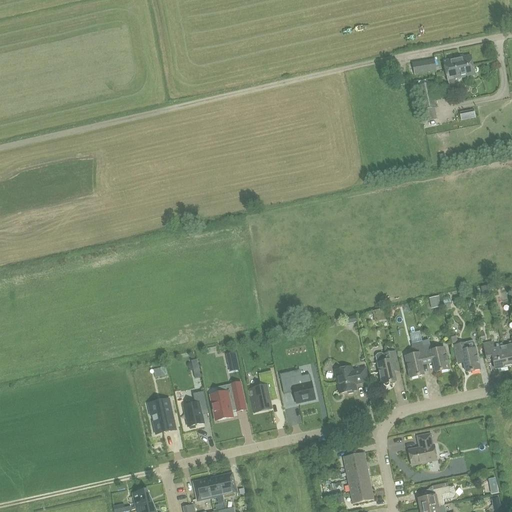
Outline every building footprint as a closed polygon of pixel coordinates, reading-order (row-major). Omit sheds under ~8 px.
[(446,71),(473,66),(470,56),(443,62),(446,71)] [(436,72),(437,72),(435,59),(412,63),(412,64),(414,75),(436,72)] [(475,75),(473,66),(446,71),(448,81),(449,87),(459,85),(458,79),(475,75)] [(424,110),(427,123),(435,122),(432,109),(436,108),(430,83),(419,86),(424,110)] [(441,307),(439,297),(429,299),(431,309),(441,307)] [(382,313),(383,318),(388,317),(386,308),(373,311),(374,315),(382,313)] [(357,321),(356,314),(345,316),(346,323),(357,321)] [(429,340),(423,342),(425,353),(428,364),(432,363),(433,363),(436,373),(449,370),(444,348),(434,350),(432,344),(430,344),(429,340)] [(475,349),(473,340),(454,345),(454,346),(458,364),(464,363),(466,373),(480,370),(475,349)] [(428,364),(425,353),(423,342),(415,343),(411,344),(414,355),(405,357),(410,376),(410,378),(418,376),(424,375),(421,365),(428,364)] [(495,370),(508,367),(503,347),(494,349),(492,342),(483,344),(487,362),(493,361),(495,370)] [(511,345),(503,347),(508,367),(511,366),(511,345)] [(380,376),(382,385),(384,385),(385,387),(387,387),(389,386),(390,384),(390,383),(396,382),(394,376),(393,372),(399,371),(395,352),(383,355),(381,353),(377,354),(376,356),(377,364),(380,376)] [(230,364),(237,362),(235,354),(227,355),(229,364),(230,364)] [(368,382),(365,369),(352,372),(351,368),(335,371),(340,394),(347,393),(348,395),(353,394),(354,391),(356,391),(354,383),(358,383),(359,384),(368,382)] [(277,395),(272,372),(266,373),(268,381),(262,383),(263,387),(253,389),(255,399),(251,400),(254,413),(272,410),(269,397),(277,395)] [(315,400),(309,375),(291,379),(289,373),(279,375),(283,389),(293,387),(296,404),(315,400)] [(211,396),(216,422),(233,418),(232,412),(237,411),(236,406),(237,406),(236,401),(243,400),(244,401),(240,384),(231,386),(233,392),(211,396)] [(184,407),(188,428),(204,424),(202,414),(203,412),(208,411),(204,392),(193,394),(195,405),(184,407)] [(366,398),(358,400),(360,407),(368,405),(366,398)] [(169,400),(148,405),(151,417),(152,416),(156,434),(176,430),(169,400)] [(409,451),(412,466),(437,461),(434,446),(433,446),(431,435),(417,437),(419,449),(409,451)] [(346,470),(366,465),(364,454),(343,458),(346,470)] [(369,477),(366,465),(346,470),(348,481),(369,477)] [(219,477),(224,500),(237,498),(236,494),(237,493),(235,486),(235,485),(234,482),(235,482),(235,481),(234,482),(233,476),(229,477),(228,475),(228,476),(226,476),(226,475),(225,475),(225,476),(224,476),(223,476),(223,477),(221,477),(221,476),(221,477),(219,478),(219,477)] [(224,500),(219,477),(218,477),(218,478),(217,478),(217,477),(216,478),(214,479),(214,478),(214,479),(212,479),(212,478),(211,479),(212,480),(208,481),(207,480),(206,480),(211,499),(223,497),(223,501),(224,500)] [(351,493),(371,489),(369,477),(348,481),(351,493)] [(499,493),(496,478),(489,480),(492,494),(499,493)] [(211,499),(206,480),(205,481),(205,480),(204,480),(204,481),(203,481),(202,481),(200,482),(200,481),(200,482),(198,482),(197,482),(198,484),(194,485),(195,490),(195,491),(196,494),(195,494),(195,495),(196,495),(198,502),(211,499)] [(439,507),(444,506),(443,502),(453,499),(456,495),(454,486),(449,487),(433,490),(434,496),(418,500),(421,511),(439,507)] [(373,500),(371,489),(351,493),(353,505),(373,500)] [(137,508),(154,504),(148,490),(132,493),(132,494),(133,494),(136,508),(137,508)]
